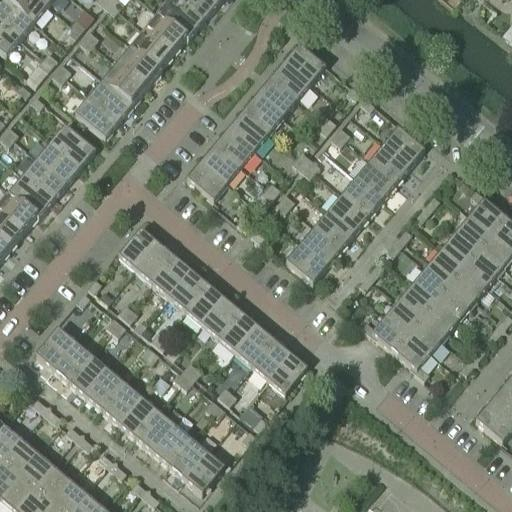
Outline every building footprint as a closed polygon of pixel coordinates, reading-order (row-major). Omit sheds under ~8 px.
[(47,13),(31,0),(6,0),(3,4),(33,29),(47,13)] [(31,0),(47,13),(57,0),(31,0)] [(114,2),(111,0),(100,0),(100,1),(109,8),(114,2)] [(216,13),(200,0),(174,0),(171,4),(202,29),(216,13)] [(226,0),(200,0),(216,13),(226,0)] [(109,8),(100,1),(95,7),(104,14),(109,8)] [(123,10),(114,2),(109,8),(118,16),(123,10)] [(33,29),(3,4),(0,7),(0,29),(19,46),(33,29)] [(171,4),(158,20),(157,21),(186,45),(185,45),(187,47),(202,29),(171,4)] [(118,16),(109,8),(104,14),(113,22),(118,16)] [(186,45),(157,21),(158,20),(156,18),(142,35),(172,61),(185,45),(186,45)] [(84,34),(75,26),(70,32),(79,40),(84,34)] [(19,46),(0,29),(0,59),(5,63),(19,46)] [(79,40),(70,32),(65,38),(74,46),(79,40)] [(172,61),(142,35),(127,53),(129,55),(130,54),(158,78),(159,77),(172,61)] [(93,51),(98,45),(89,38),(84,44),(93,51)] [(93,51),(84,44),(79,50),(88,57),(93,51)] [(324,74),(297,52),(283,69),(310,92),(324,74)] [(158,78),(130,54),(129,55),(116,71),(146,96),(161,78),(159,77),(158,78)] [(56,67),(47,59),(42,65),(51,73),(56,67)] [(51,73),(42,65),(37,71),(46,79),(51,73)] [(310,92),(283,69),(269,86),(296,108),(310,92)] [(70,79),(61,71),(56,77),(65,85),(70,79)] [(146,96),(116,71),(102,87),(132,113),(146,96)] [(60,91),(65,85),(56,77),(51,83),(60,91)] [(296,108),(269,86),(255,102),(282,125),(296,108)] [(132,113),(102,87),(88,104),(118,129),(132,113)] [(30,99),(21,91),(15,97),(25,105),(30,99)] [(359,101),(350,93),(345,100),(354,107),(359,101)] [(282,125),(255,102),(241,119),(268,142),(282,125)] [(43,110),(34,103),(29,109),(38,116),(43,110)] [(118,129),(88,104),(74,121),(104,146),(118,129)] [(373,113),(364,105),(359,111),(368,119),(373,113)] [(268,142),(241,119),(228,136),(254,158),(268,142)] [(335,130),(326,123),(321,129),(330,136),(335,130)] [(330,136),(321,129),(316,135),(325,142),(330,136)] [(94,158),(64,133),(49,150),(80,175),(94,158)] [(18,141),(8,134),(3,140),(13,147),(18,141)] [(349,142),(339,134),(334,140),(344,148),(349,142)] [(423,157),(397,135),(382,152),(409,174),(423,157)] [(254,158),(228,136),(214,152),(241,174),(254,158)] [(13,147),(3,140),(0,143),(0,146),(8,153),(13,147)] [(339,154),(344,148),(334,140),(329,146),(339,154)] [(80,175),(49,150),(35,166),(66,192),(80,175)] [(241,174),(214,152),(200,169),(227,191),(241,174)] [(409,174),(382,152),(369,168),(395,191),(409,174)] [(309,166),(300,158),(295,164),(304,172),(309,166)] [(304,172),(295,164),(290,170),(299,177),(304,172)] [(66,192),(35,166),(22,183),(52,208),(66,192)] [(319,173),(309,166),(304,172),(314,179),(319,173)] [(395,191),(369,168),(355,185),(381,207),(395,191)] [(227,191),(200,169),(186,186),(212,208),(227,191)] [(314,179),(304,172),(299,177),(308,185),(314,179)] [(52,208),(22,183),(8,199),(7,200),(36,224),(35,225),(37,226),(52,208)] [(381,207),(355,185),(341,202),(367,224),(381,207)] [(274,203),(279,197),(270,189),(265,195),(274,203)] [(274,203),(265,195),(260,201),(269,209),(274,203)] [(36,224),(7,200),(8,199),(6,197),(0,204),(0,220),(23,240),(35,225),(36,224)] [(505,226),(483,207),(484,205),(474,197),(469,203),(478,211),(468,223),(490,242),(505,226)] [(293,208),(284,201),(279,207),(288,214),(293,208)] [(367,224),(341,202),(327,218),(354,240),(367,224)] [(433,215),(438,208),(432,203),(425,212),(429,215),(433,215)] [(288,214),(279,207),(274,213),(283,220),(288,214)] [(425,224),(425,220),(421,216),(413,226),(419,231),(425,224)] [(354,240),(327,218),(313,235),(340,257),(354,240)] [(23,240),(0,220),(0,248),(9,256),(23,240)] [(490,242),(468,223),(454,240),(476,259),(490,242)] [(245,238),(250,232),(241,224),(235,231),(245,238)] [(511,231),(505,226),(490,242),(511,260),(511,231)] [(340,257),(313,235),(299,251),(326,274),(340,257)] [(134,277),(156,250),(139,236),(117,263),(134,277)] [(264,244),(254,236),(249,242),(258,250),(264,244)] [(405,248),(411,241),(405,236),(397,245),(401,248),(405,248)] [(476,259),(454,240),(440,257),(462,276),(476,259)] [(511,261),(511,260),(490,242),(476,259),(499,278),(511,261)] [(0,266),(9,256),(0,248),(0,266)] [(150,291),(173,264),(156,250),(134,277),(150,291)] [(397,257),(397,253),(393,250),(385,259),(391,264),(397,257)] [(326,274),(299,251),(285,269),(311,291),(326,274)] [(462,276),(440,257),(426,273),(449,292),(462,276)] [(499,278),(476,259),(462,276),(485,294),(499,278)] [(167,304),(189,278),(173,264),(150,291),(167,304)] [(377,281),(383,274),(377,269),(369,278),(373,281),(377,281)] [(449,292),(426,273),(412,290),(435,309),(449,292)] [(485,294),(462,276),(449,292),(471,311),(485,294)] [(183,318),(206,291),(189,278),(167,304),(183,318)] [(370,290),(369,286),(365,283),(358,292),(364,297),(370,290)] [(93,300),(101,291),(94,286),(87,295),(93,300)] [(435,309),(412,290),(399,306),(421,325),(435,309)] [(200,332),(222,305),(206,291),(183,318),(200,332)] [(471,311),(449,292),(435,309),(457,327),(471,311)] [(81,314),(89,305),(83,299),(75,309),(81,314)] [(216,345),(238,319),(222,305),(200,332),(216,345)] [(421,325),(399,306),(385,323),(407,342),(421,325)] [(457,327),(435,309),(421,325),(444,344),(457,327)] [(123,325),(130,316),(125,311),(117,320),(123,325)] [(129,330),(136,321),(130,316),(123,325),(129,330)] [(232,359),(255,332),(238,319),(216,345),(232,359)] [(504,335),(511,326),(506,320),(500,327),(500,332),(504,335)] [(393,359),(407,342),(385,323),(374,336),(365,328),(360,334),(370,342),(371,340),(393,359)] [(111,339),(119,330),(113,325),(105,334),(111,339)] [(444,344),(421,325),(407,342),(430,361),(444,344)] [(117,344),(125,335),(119,330),(111,339),(117,344)] [(250,374),(273,347),(255,332),(232,359),(250,374)] [(51,376),(74,349),(56,335),(34,362),(51,376)] [(492,349),(500,339),(496,336),(492,336),(486,343),(492,349)] [(156,353),(163,343),(157,338),(150,348),(156,353)] [(419,374),(430,361),(407,342),(393,359),(415,377),(413,379),(423,387),(428,381),(419,374)] [(162,358),(169,348),(163,343),(156,353),(162,358)] [(267,388),(289,361),(273,347),(250,374),(267,388)] [(68,390),(90,363),(74,349),(51,376),(68,390)] [(144,366),(152,357),(146,352),(138,361),(144,366)] [(476,368),(484,358),(478,353),(472,360),(472,364),(476,368)] [(150,371),(158,362),(152,357),(144,366),(150,371)] [(284,402),(306,376),(289,361),(267,388),(284,402)] [(85,404),(107,377),(90,363),(68,390),(85,404)] [(187,382),(195,373),(189,368),(181,377),(187,382)] [(465,381),(473,372),(469,369),(464,369),(459,376),(465,381)] [(193,388),(201,378),(195,373),(187,382),(193,388)] [(101,418),(123,391),(107,377),(85,404),(101,418)] [(179,392),(187,382),(181,377),(173,387),(179,392)] [(511,381),(502,393),(511,401),(511,381)] [(185,397),(193,388),(187,382),(179,392),(185,397)] [(118,432),(140,405),(123,391),(101,418),(118,432)] [(511,401),(502,393),(489,410),(511,429),(511,401)] [(222,408),(230,399),(224,394),(216,403),(222,408)] [(228,413),(236,404),(230,399),(222,408),(228,413)] [(45,413),(36,405),(31,411),(38,417),(42,417),(45,413)] [(134,446),(157,419),(140,405),(118,432),(134,446)] [(210,422),(218,412),(212,408),(205,417),(210,422)] [(511,435),(511,429),(489,410),(474,427),(501,449),(511,435)] [(216,427),(224,417),(218,412),(210,422),(216,427)] [(59,424),(50,416),(47,420),(47,425),(54,430),(59,424)] [(151,459),(173,432),(157,419),(134,446),(151,459)] [(258,438),(266,429),(260,424),(252,433),(258,438)] [(167,473),(190,446),(173,432),(151,459),(167,473)] [(0,468),(1,469),(20,447),(3,433),(0,436),(0,468)] [(79,440),(69,433),(64,439),(71,445),(75,444),(79,440)] [(247,452),(255,443),(248,438),(241,447),(247,452)] [(92,452),(83,444),(80,448),(80,452),(87,458),(92,452)] [(184,487),(206,460),(190,446),(167,473),(184,487)] [(17,483),(36,461),(20,447),(1,469),(17,483)] [(112,468),(102,460),(97,467),(104,472),(108,472),(112,468)] [(201,501),(223,475),(206,460),(184,487),(201,501)] [(34,497),(53,474),(36,461),(17,483),(34,497)] [(0,503),(17,483),(1,469),(0,470),(0,503)] [(125,480),(116,472),(113,476),(113,480),(120,486),(125,480)] [(50,511),(69,488),(53,474),(34,497),(50,511)] [(0,507),(5,511),(21,511),(34,497),(17,483),(0,503),(0,507)] [(51,511),(77,511),(86,502),(69,488),(50,511),(51,511)] [(145,496),(136,488),(130,494),(137,500),(141,500),(145,496)] [(49,511),(50,511),(34,497),(21,511),(49,511)] [(154,511),(158,507),(149,500),(146,504),(146,508),(151,511),(154,511)] [(97,511),(86,502),(77,511),(97,511)]
